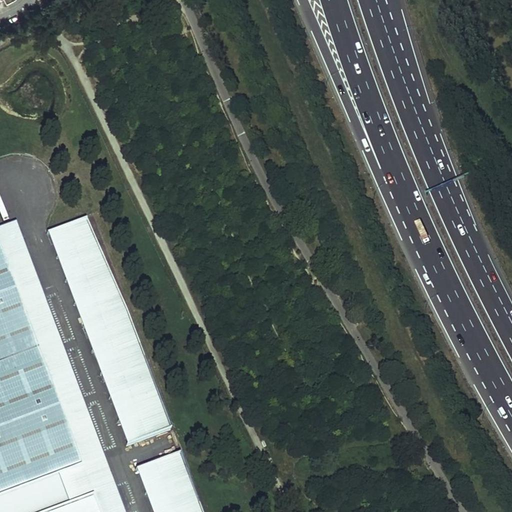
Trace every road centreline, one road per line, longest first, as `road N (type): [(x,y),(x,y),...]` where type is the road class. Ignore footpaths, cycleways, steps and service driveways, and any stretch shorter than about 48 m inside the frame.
road 1 (motorway): [(301,0),(369,160),(487,365)]
road 2 (motorway): [(333,0),(431,254),(487,365)]
road 3 (motorway): [(511,333),(451,209),(392,51)]
